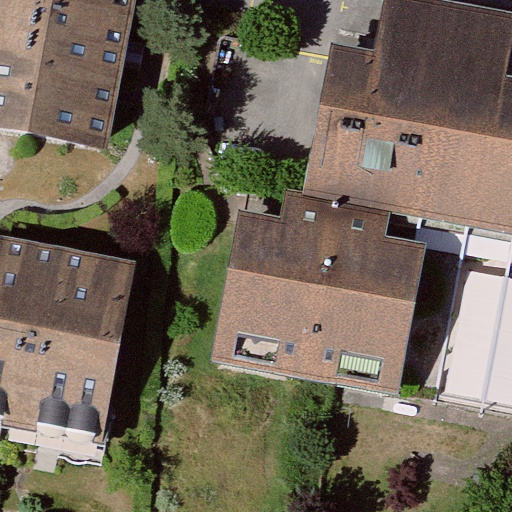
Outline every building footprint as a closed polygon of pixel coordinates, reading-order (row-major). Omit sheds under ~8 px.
[(0,0),(0,144),(108,163),(137,0),(0,0)] [(511,79),(511,29),(382,2),(370,60),(336,53),(302,210),(511,254),(511,90),(510,90),(511,79)] [(428,255),(243,218),(211,381),(396,418),(428,255)] [(137,281),(0,254),(0,444),(102,464),(137,281)] [(511,282),(461,274),(439,400),(511,413),(511,282)]
